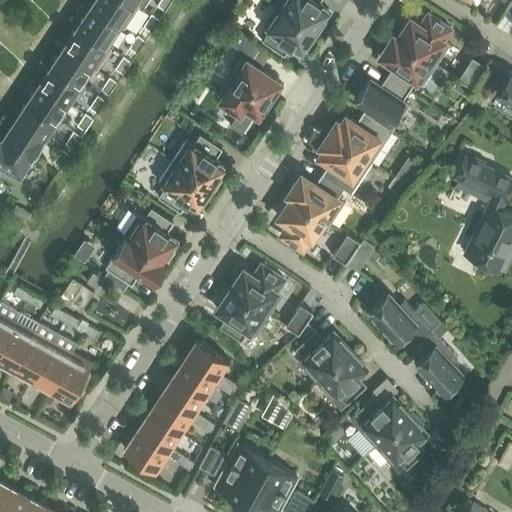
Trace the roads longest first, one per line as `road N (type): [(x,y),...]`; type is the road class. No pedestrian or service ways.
road 1 (residential): [(70,465),(232,220)]
road 2 (residential): [(232,220),(330,290),(431,395)]
road 3 (residential): [(232,220),(379,0)]
road 4 (residential): [(432,511),(511,357)]
